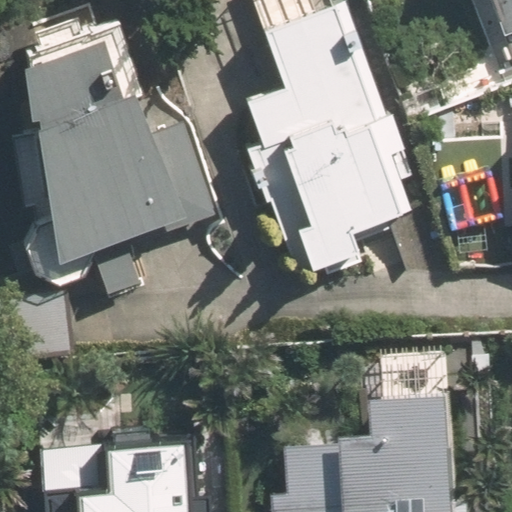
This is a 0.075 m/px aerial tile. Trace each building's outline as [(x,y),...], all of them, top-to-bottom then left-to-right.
[(250,0),(280,84),(246,96),(260,134),(241,141),(262,201),(271,198),(286,241),(299,237),(310,270),(362,251),(353,226),(406,207),(385,150),(402,144),(351,0),(250,0)] [(511,0),(491,0),(511,57),(511,0)] [(161,220),(163,227),(216,215),(193,119),(151,130),(119,30),(14,53),(57,253),(161,220)] [(475,511),(476,493),(453,493),(453,402),(376,402),(376,435),(291,435),(291,484),(279,484),(279,511),(475,511)] [(191,511),(195,431),(130,428),(129,440),(107,439),(108,421),(37,418),(32,511),(191,511)]
